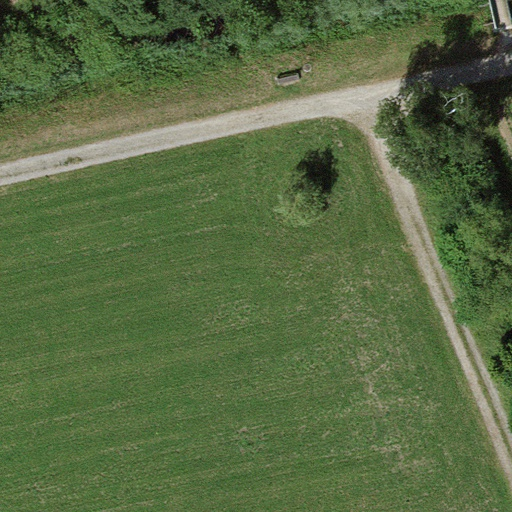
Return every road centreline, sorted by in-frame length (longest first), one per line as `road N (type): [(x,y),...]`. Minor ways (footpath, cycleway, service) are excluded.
road 1 (track): [(511,60),(0,175)]
road 2 (track): [(369,94),(511,457)]
